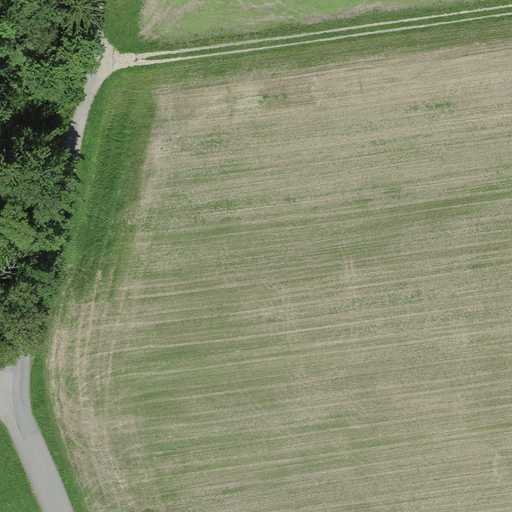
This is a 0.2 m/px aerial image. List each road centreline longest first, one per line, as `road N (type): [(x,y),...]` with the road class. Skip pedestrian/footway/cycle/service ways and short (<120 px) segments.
road 1 (track): [(101,64),(511,10)]
road 2 (residential): [(119,0),(8,397)]
road 3 (residential): [(8,397),(61,511)]
